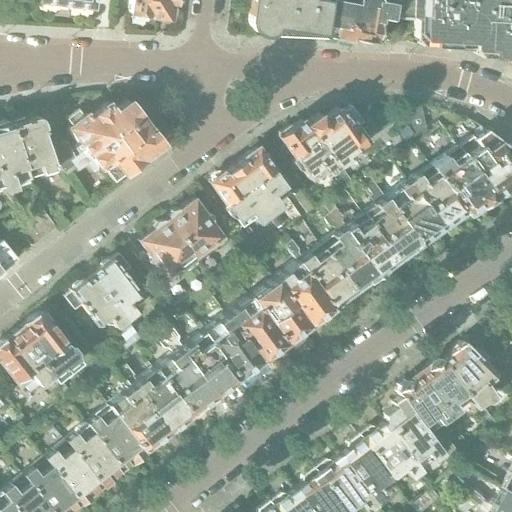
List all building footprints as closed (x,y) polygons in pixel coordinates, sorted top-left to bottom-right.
[(35,0),(35,5),(56,7),(57,3),(68,4),(67,9),(88,11),(89,0),(35,0)] [(128,0),(127,12),(130,13),(130,18),(144,20),(145,15),(168,18),(170,4),(175,4),(175,0),(128,0)] [(320,35),(325,0),(249,0),(247,18),(247,23),(249,27),(252,30),(256,33),(260,34),(320,36),(320,35)] [(325,0),(320,35),(332,38),(333,38),(348,41),(349,38),(352,38),(359,41),(366,42),(369,41),(372,42),(374,40),(375,38),(385,40),(389,18),(392,3),(381,2),(376,1),(375,0),(325,0)] [(381,0),(381,2),(392,3),(389,18),(413,19),(413,0),(381,0)] [(442,45),(468,47),(470,0),(413,0),(413,19),(412,37),(430,38),(429,46),(431,46),(431,45),(440,45),(440,48),(442,48),(442,45)] [(511,0),(470,0),(468,47),(473,47),(473,55),(475,55),(511,67),(511,0)] [(95,145),(136,114),(126,101),(112,111),(105,102),(86,117),(84,113),(80,116),(76,110),(64,119),(68,125),(65,127),(67,129),(65,130),(74,142),(76,141),(76,142),(74,144),(80,152),(72,159),(65,143),(64,143),(64,142),(53,145),(57,165),(62,170),(95,145)] [(307,120),(302,124),(336,172),(332,174),(335,179),(332,181),(338,190),(351,181),(344,172),(343,170),(340,172),(335,165),(344,158),(347,161),(354,156),(353,153),(358,149),(357,148),(366,141),(355,125),(359,121),(349,106),(339,113),(336,108),(320,119),(316,114),(307,120)] [(95,145),(62,170),(68,178),(88,163),(95,171),(100,167),(110,180),(119,173),(158,143),(136,114),(95,145)] [(57,165),(53,145),(52,145),(51,143),(43,146),(39,132),(41,131),(37,117),(26,120),(25,119),(22,117),(7,122),(25,178),(26,179),(52,171),(50,162),(55,161),(56,163),(57,165)] [(25,178),(7,122),(3,119),(0,120),(0,190),(0,191),(1,191),(17,209),(20,206),(6,189),(13,187),(11,182),(25,178)] [(332,167),(302,124),(299,119),(291,125),(287,124),(276,132),(275,136),(290,157),(287,160),(294,169),(297,167),(305,180),(317,171),(321,176),(332,167)] [(405,125),(395,132),(402,142),(411,135),(405,125)] [(455,145),(491,195),(504,184),(507,187),(511,187),(511,186),(511,164),(510,162),(511,155),(509,151),(508,152),(503,145),(501,146),(498,140),(483,130),(474,125),(470,127),(475,134),(470,138),(469,136),(455,145)] [(491,200),(491,195),(455,145),(428,164),(461,214),(476,204),(481,207),(491,200)] [(231,164),(268,217),(273,214),(270,211),(275,207),(273,203),(286,194),(279,185),(281,180),(276,174),(271,173),(265,163),(265,162),(265,159),(263,155),(261,153),(257,152),(254,148),(231,164)] [(268,217),(231,164),(219,172),(216,172),(212,174),(210,176),(210,180),(207,182),(222,203),(220,211),(226,219),(233,220),(238,227),(251,218),(254,223),(261,217),(264,221),(268,217)] [(461,214),(428,164),(416,172),(413,168),(402,176),(437,227),(445,221),(447,224),(449,223),(453,223),(457,221),(460,218),(461,214)] [(415,243),(382,196),(371,180),(363,170),(356,174),(364,185),(371,194),(367,196),(372,203),(360,211),(392,259),(415,243)] [(437,227),(402,176),(392,183),(395,187),(382,196),(415,243),(421,243),(427,238),(430,232),(437,227)] [(312,208),(299,190),(292,195),(305,213),(312,208)] [(391,264),(392,259),(360,211),(344,223),(343,224),(340,220),(341,217),(328,198),(321,203),(327,213),(371,274),(379,268),(384,269),(390,264),(391,264)] [(163,218),(193,258),(211,245),(215,249),(224,243),(195,202),(190,205),(187,201),(176,209),(175,208),(168,210),(165,215),(166,217),(163,218)] [(25,215),(42,237),(55,227),(37,205),(25,215)] [(371,274),(327,213),(321,217),(327,225),(331,226),(334,230),(317,242),(350,289),(355,289),(362,285),(363,280),(371,274)] [(42,237),(25,215),(13,224),(30,246),(42,237)] [(174,273),(193,258),(163,218),(161,220),(160,219),(153,221),(150,227),(151,228),(136,239),(133,236),(123,243),(161,294),(171,287),(167,283),(176,277),(174,273)] [(252,250),(239,231),(231,236),(244,255),(252,250)] [(328,305),(350,289),(317,242),(299,255),(296,251),(296,249),(290,239),(285,243),(289,249),(294,256),(328,305)] [(0,267),(12,258),(0,240),(0,267)] [(328,305),(294,256),(289,249),(285,243),(283,244),(294,259),(270,277),(304,323),(315,315),(320,316),(325,312),(326,307),(328,305)] [(266,257),(259,247),(252,252),(259,262),(266,257)] [(95,270),(88,275),(95,284),(123,317),(132,310),(126,301),(135,294),(122,275),(128,270),(116,254),(109,258),(108,257),(94,268),(95,270)] [(129,325),(123,317),(95,284),(88,275),(82,280),(80,278),(66,289),(67,291),(62,295),(72,308),(77,304),(95,329),(108,319),(118,333),(122,339),(117,343),(122,348),(137,336),(129,325)] [(293,331),(304,323),(270,277),(248,293),(282,339),(287,340),(292,336),(293,331)] [(266,352),(282,339),(248,293),(223,312),(256,358),(266,352)] [(13,331),(46,373),(55,365),(58,368),(72,358),(70,355),(72,352),(67,344),(62,345),(50,328),(50,323),(43,313),(39,313),(37,311),(34,313),(31,314),(26,317),(23,322),(20,324),(20,325),(13,331)] [(246,366),(256,358),(223,312),(199,330),(232,376),(234,375),(239,375),(244,371),(246,366)] [(232,376),(199,330),(179,345),(175,341),(176,336),(169,327),(162,317),(155,321),(210,394),(218,387),(219,386),(224,387),(229,383),(230,378),(232,376)] [(200,401),(210,394),(155,321),(143,331),(148,337),(151,335),(161,347),(165,348),(166,348),(170,352),(150,367),(185,412),(188,410),(193,411),(198,407),(199,402),(200,401)] [(46,373),(13,331),(5,337),(5,336),(1,339),(0,339),(0,367),(2,367),(17,386),(29,377),(34,382),(46,373)] [(461,394),(467,403),(468,405),(488,430),(494,423),(477,401),(486,393),(482,388),(491,380),(493,371),(489,366),(489,365),(486,362),(487,361),(478,350),(479,346),(469,336),(465,336),(459,341),(458,340),(457,340),(445,353),(445,354),(438,359),(463,392),(461,394)] [(455,411),(467,403),(461,394),(463,392),(438,359),(432,358),(425,363),(424,369),(417,375),(446,415),(454,410),(455,411)] [(511,388),(511,365),(509,362),(495,376),(510,391),(511,388)] [(185,412),(150,367),(133,380),(130,376),(130,375),(131,374),(123,364),(115,370),(123,380),(162,430),(172,422),(177,423),(182,419),(183,414),(185,412)] [(446,415),(417,375),(408,381),(402,380),(395,385),(394,391),(396,395),(426,436),(427,435),(425,432),(446,415)] [(67,392),(55,376),(51,379),(63,394),(67,392)] [(162,430),(123,380),(119,384),(122,388),(103,402),(104,404),(103,404),(139,451),(140,451),(140,450),(139,448),(140,447),(146,447),(151,443),(152,438),(162,430)] [(76,398),(70,391),(64,396),(70,403),(76,398)] [(440,453),(427,435),(426,436),(396,395),(389,401),(392,406),(382,414),(381,420),(415,467),(429,457),(431,460),(440,453)] [(139,451),(103,404),(83,421),(118,468),(119,467),(119,468),(127,462),(127,461),(139,451)] [(511,404),(503,414),(511,418),(511,404)] [(26,422),(19,413),(13,418),(20,427),(26,422)] [(415,467),(381,420),(373,426),(367,425),(356,434),(389,479),(401,470),(407,478),(417,470),(415,467)] [(105,478),(118,468),(83,421),(66,434),(63,431),(62,432),(56,425),(53,428),(60,438),(97,485),(98,484),(98,485),(106,478),(105,478)] [(377,487),(389,479),(356,434),(345,442),(344,448),(336,454),(373,503),(383,496),(377,487)] [(97,485),(60,438),(40,455),(76,502),(97,485)] [(506,453),(497,448),(495,452),(505,456),(506,453)] [(363,511),(373,503),(336,454),(328,460),(322,459),(311,467),(345,511),(357,503),(363,511)] [(49,511),(63,511),(76,502),(40,455),(23,469),(14,459),(10,462),(18,473),(49,511)] [(511,458),(498,486),(511,493),(511,458)] [(344,511),(345,511),(311,467),(300,476),(300,481),(292,487),(310,511),(344,511)] [(477,505),(482,499),(447,469),(440,475),(442,477),(477,505)] [(49,511),(18,473),(0,487),(0,493),(15,511),(49,511)] [(511,511),(511,493),(498,486),(498,487),(495,486),(490,483),(482,498),(488,501),(483,511),(511,511)] [(310,511),(292,487),(284,493),(278,493),(267,501),(275,511),(310,511)] [(15,511),(0,493),(0,511),(15,511)] [(275,511),(267,501),(256,509),(255,511),(275,511)]
